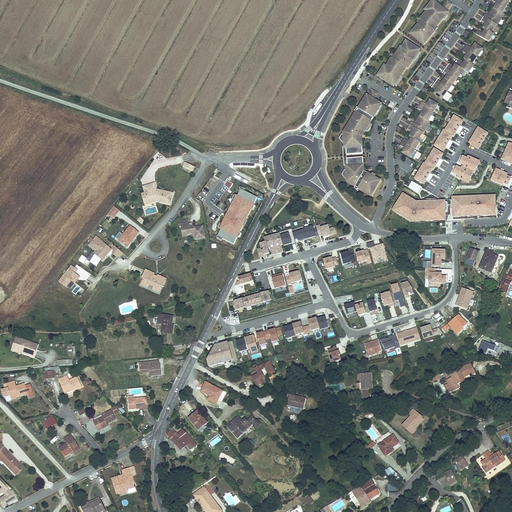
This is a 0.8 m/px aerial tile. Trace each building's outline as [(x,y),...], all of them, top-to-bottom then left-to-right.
[(437,27),(443,19),(442,18),(446,14),(448,12),(447,11),(442,7),(433,0),(432,0),(427,6),(430,8),(427,11),(420,19),(421,20),(413,30),(414,30),(411,34),(422,43),(424,40),(426,42),(435,31),(433,29),(436,26),(437,27)] [(447,11),(452,4),(448,0),(447,0),(442,7),(447,11)] [(500,23),(503,18),(506,14),(504,12),(511,0),(493,0),(494,0),(499,3),(496,8),(496,7),(491,14),(493,15),(492,16),(487,13),(485,16),(483,20),(488,23),(485,28),(487,29),(485,33),(480,30),(477,33),(490,41),(492,38),(495,34),(495,33),(493,32),(498,25),(499,25),(500,23)] [(421,50),(406,40),(402,48),(400,51),(399,50),(393,58),(392,58),(386,66),(387,67),(385,70),(382,68),(378,76),(393,86),(395,84),(401,75),(401,76),(407,68),(408,69),(414,60),(413,60),(417,54),(418,54),(420,51),(421,50)] [(438,89),(435,94),(442,99),(464,70),(469,73),(474,66),(472,64),(483,50),(476,44),(473,48),(468,45),(463,51),(468,55),(465,59),(467,61),(464,64),(459,61),(453,68),(449,65),(444,71),(449,75),(443,83),(438,79),(433,86),(438,89)] [(374,99),(377,93),(372,89),(368,95),(374,99)] [(368,95),(366,94),(362,101),(363,101),(361,105),(360,104),(354,114),(355,115),(351,121),(350,120),(343,132),(343,134),(343,142),(344,148),(345,147),(346,152),(346,154),(362,153),(361,146),(359,146),(359,140),(365,130),(369,123),(375,114),(374,113),(380,103),(374,99),(368,95)] [(406,148),(403,152),(411,157),(421,141),(418,140),(423,133),(424,133),(431,122),(429,120),(439,105),(431,100),(428,104),(423,101),(419,108),(424,111),(421,116),(421,115),(416,122),(418,123),(417,124),(412,121),(408,128),(413,131),(410,136),(412,137),(410,141),(405,138),(401,145),(406,148)] [(443,131),(435,146),(443,150),(446,146),(449,148),(452,142),(450,141),(452,136),(454,137),(456,133),(460,134),(463,128),(460,126),(463,122),(454,117),(445,132),(443,131)] [(495,137),(477,129),(476,133),(482,135),(481,139),(474,136),(470,143),(477,146),(476,148),(488,153),(495,137)] [(511,144),(510,144),(503,159),(511,163),(511,144)] [(423,163),(415,178),(423,183),(425,179),(429,181),(432,175),(430,173),(432,169),(434,169),(436,165),(440,167),(443,160),(440,159),(443,155),(434,149),(425,164),(423,163)] [(458,177),(469,182),(474,172),(475,172),(480,162),(468,156),(467,158),(461,155),(458,163),(464,166),(464,167),(463,166),(462,169),(455,166),(452,173),(459,176),(458,177)] [(362,157),(346,158),(346,161),(347,165),(345,165),(345,170),(346,178),(346,181),(354,186),(358,188),(371,195),(380,180),(374,176),(370,175),(362,170),(361,169),(361,164),(363,164),(362,157)] [(497,169),(492,180),(503,186),(504,184),(511,187),(511,183),(511,178),(507,177),(508,174),(497,169)] [(151,181),(140,185),(143,191),(147,202),(155,198),(168,201),(171,190),(156,187),(156,188),(153,188),(153,187),(151,181)] [(419,193),(422,187),(411,181),(408,187),(419,193)] [(221,235),(232,241),(236,234),(238,229),(242,223),(245,217),(250,206),(252,202),(256,195),(240,186),(236,193),(235,193),(219,226),(220,226),(216,233),(221,235)] [(403,194),(392,210),(410,221),(439,221),(440,227),(446,227),(445,216),(447,216),(447,201),(416,202),(403,194)] [(495,196),(452,198),(452,218),(496,216),(495,196)] [(114,219),(120,211),(113,206),(107,215),(114,219)] [(204,234),(201,223),(194,225),(191,223),(188,224),(187,222),(186,218),(179,219),(181,229),(185,228),(186,232),(190,231),(193,233),(194,237),(204,234)] [(126,246),(138,230),(129,224),(118,239),(126,246)] [(336,234),(335,229),(333,229),(333,228),(328,229),(328,226),(320,228),(320,226),(315,227),(318,236),(322,235),(322,237),(336,234)] [(315,237),(312,227),(303,229),(304,230),(306,239),(315,237)] [(306,239),(304,230),(292,234),(294,242),(295,242),(299,241),(299,242),(306,240),(306,239)] [(291,244),(288,233),(279,236),(282,244),(282,246),(291,244)] [(282,244),(279,236),(279,234),(264,238),(265,242),(259,244),(260,249),(256,250),(258,258),(263,257),(263,255),(267,254),(268,254),(267,249),(270,248),(272,255),(281,253),(279,245),(282,244)] [(107,252),(110,248),(95,236),(90,242),(93,244),(91,246),(95,250),(93,252),(95,253),(100,257),(102,259),(106,254),(107,252)] [(373,242),(366,244),(367,249),(369,248),(374,264),(383,262),(381,255),(385,254),(382,245),(374,247),(373,242)] [(122,251),(114,244),(111,247),(112,252),(116,255),(118,255),(122,251)] [(475,257),(479,248),(472,246),(468,254),(475,257)] [(440,266),(440,258),(444,258),(445,249),(432,249),(431,262),(431,266),(440,266)] [(371,262),(367,250),(355,254),(358,264),(366,262),(366,264),(371,262)] [(486,251),(480,267),(490,271),(496,256),(486,251)] [(355,262),(353,254),(349,255),(348,252),(341,254),(344,264),(350,262),(351,264),(355,262)] [(100,257),(95,253),(91,261),(96,265),(100,257)] [(334,266),(337,265),(335,258),(332,259),(332,258),(323,260),(325,270),(334,267),(334,266)] [(71,265),(58,281),(66,287),(71,280),(75,283),(79,277),(74,274),(77,270),(71,265)] [(145,268),(142,276),(144,276),(141,283),(147,285),(149,282),(153,284),(152,287),(158,290),(161,284),(163,284),(166,277),(157,273),(156,276),(153,274),(154,272),(145,268)] [(445,282),(445,275),(441,275),(441,273),(435,273),(435,268),(431,268),(426,268),(425,268),(425,278),(435,278),(434,282),(445,282)] [(503,272),(497,286),(502,288),(506,290),(508,285),(506,284),(507,281),(509,282),(511,283),(511,270),(510,269),(508,274),(503,272)] [(301,281),(298,272),(288,275),(289,277),(285,278),(287,285),(301,281)] [(281,274),(271,277),(274,289),(285,286),(281,274)] [(253,281),(251,275),(238,278),(239,282),(237,282),(238,285),(253,281)] [(401,284),(405,297),(409,296),(408,295),(413,293),(412,288),(408,282),(401,284)] [(398,284),(391,286),(395,301),(398,300),(400,307),(405,306),(398,284)] [(462,287),(456,304),(467,308),(473,291),(462,287)] [(268,292),(234,302),(236,310),(270,300),(268,292)] [(390,292),(381,295),(384,305),(388,304),(389,304),(390,306),(394,304),(390,292)] [(362,299),(363,303),(366,302),(365,293),(355,294),(357,300),(362,299)] [(374,300),(367,302),(370,312),(377,309),(374,300)] [(350,303),(344,305),(346,315),(357,311),(355,305),(353,301),(349,303),(350,303)] [(363,303),(355,305),(357,311),(358,315),(366,313),(363,303)] [(385,318),(395,317),(394,308),(384,309),(385,318)] [(164,314),(162,324),(161,333),(173,335),(174,324),(172,324),(173,316),(164,314)] [(453,320),(448,324),(450,327),(456,323),(456,324),(452,328),(456,334),(462,330),(461,328),(466,324),(459,314),(453,318),(453,320)] [(321,316),(316,318),(319,328),(320,330),(328,327),(325,317),(324,317),(321,318),(321,316)] [(319,328),(316,318),(308,320),(309,325),(306,326),(307,333),(311,332),(311,330),(319,328)] [(307,333),(306,326),(302,327),(301,322),(292,325),(295,335),(303,333),(304,334),(307,333)] [(295,335),(292,325),(288,326),(283,328),(286,339),(295,336),(295,335)] [(431,330),(430,325),(421,328),(424,339),(433,336),(431,330)] [(420,339),(417,327),(397,334),(400,345),(420,339)] [(280,328),(268,331),(270,338),(271,342),(278,340),(277,336),(282,335),(280,328)] [(268,331),(256,335),(259,346),(266,344),(265,339),(270,338),(268,331)] [(399,347),(395,334),(390,336),(391,338),(389,339),(389,337),(385,338),(385,337),(380,339),(382,344),(383,344),(384,350),(394,347),(394,349),(399,347)] [(253,335),(244,338),(247,349),(249,349),(250,353),(258,351),(253,335)] [(16,338),(12,351),(21,354),(21,352),(22,350),(15,348),(18,339),(16,338)] [(247,349),(244,338),(240,339),(241,340),(238,341),(236,341),(239,352),(247,350),(247,349)] [(22,350),(21,352),(34,356),(38,345),(18,339),(15,348),(22,350)] [(378,351),(382,350),(378,340),(364,344),(368,356),(379,352),(378,351)] [(481,341),(477,350),(485,353),(487,349),(494,352),(496,346),(481,341)] [(237,361),(232,342),(218,345),(219,347),(214,348),(207,361),(209,367),(213,366),(230,361),(231,363),(237,361)] [(336,348),(328,350),(331,363),(341,360),(338,351),(337,352),(336,348)] [(272,360),(271,359),(267,361),(268,362),(263,365),(262,364),(254,368),(256,373),(250,377),(255,387),(262,383),(260,379),(264,377),(275,371),(270,362),(272,360)] [(158,361),(139,363),(139,370),(150,369),(150,373),(150,376),(161,375),(161,365),(158,365),(158,361)] [(452,393),(459,389),(457,385),(465,381),(464,381),(463,378),(470,375),(471,376),(475,374),(470,364),(450,374),(449,374),(451,377),(445,380),(452,393)] [(95,380),(100,375),(94,369),(90,374),(95,380)] [(356,376),(356,381),(361,381),(360,375),(365,375),(359,373),(356,376)] [(356,390),(357,399),(369,398),(368,389),(372,389),(371,382),(369,382),(369,380),(371,380),(370,374),(365,375),(360,375),(361,381),(361,384),(361,390),(356,390)] [(59,380),(64,389),(71,385),(73,388),(81,384),(76,375),(68,379),(67,377),(59,380)] [(8,388),(11,396),(19,393),(27,391),(28,394),(33,392),(31,383),(25,385),(24,383),(16,385),(15,380),(4,383),(6,389),(8,388)] [(289,395),(286,406),(303,409),(305,399),(289,395)] [(147,397),(129,400),(130,409),(148,406),(147,397)] [(376,412),(370,407),(368,410),(378,419),(380,416),(376,412)] [(100,426),(101,428),(108,424),(107,422),(116,417),(111,409),(103,414),(103,416),(94,421),(98,427),(100,426)] [(414,409),(410,413),(412,415),(403,424),(411,433),(420,423),(419,422),(423,417),(414,409)] [(376,412),(380,416),(382,419),(385,416),(382,413),(381,414),(378,411),(376,412)] [(198,412),(189,419),(198,430),(207,423),(198,412)] [(253,425),(256,429),(260,426),(257,421),(256,422),(252,417),(247,422),(245,419),(241,423),(239,421),(234,425),(232,422),(227,427),(236,439),(249,429),(253,425)] [(181,450),(186,446),(181,440),(185,436),(190,442),(193,441),(183,430),(177,435),(172,428),(168,434),(181,450)] [(1,443),(0,432),(0,457),(5,462),(12,469),(19,462),(14,457),(13,458),(11,456),(12,455),(3,447),(1,443)] [(80,447),(71,433),(64,438),(67,442),(59,447),(64,455),(72,450),(73,451),(80,447)] [(181,440),(186,446),(190,442),(185,436),(181,440)] [(391,437),(378,447),(385,457),(392,452),(390,450),(397,445),(391,437)] [(491,456),(490,454),(487,451),(482,455),(485,459),(481,462),(483,465),(482,466),(486,471),(491,467),(491,466),(494,464),(495,466),(504,459),(498,451),(494,455),(491,456)] [(462,465),(465,468),(468,466),(461,457),(454,462),(458,468),(462,465)] [(16,473),(23,465),(19,462),(12,469),(16,473)] [(124,479),(123,475),(114,478),(118,494),(130,490),(130,489),(131,488),(131,487),(132,485),(132,483),(136,482),(133,475),(133,473),(138,472),(136,466),(131,467),(125,469),(126,474),(127,478),(124,479)] [(394,479),(398,473),(389,467),(385,473),(394,479)] [(453,478),(451,472),(449,470),(443,474),(449,484),(455,481),(453,478)] [(0,481),(0,491),(0,492),(2,490),(4,493),(0,494),(0,502),(2,507),(16,498),(11,489),(9,490),(5,486),(0,481)] [(360,503),(362,507),(371,502),(370,500),(380,494),(373,482),(369,484),(371,488),(365,491),(362,486),(353,491),(360,503)] [(220,511),(205,489),(194,497),(205,511),(220,511)] [(85,506),(88,511),(105,511),(108,511),(106,506),(103,500),(94,504),(93,503),(93,502),(85,506)]
